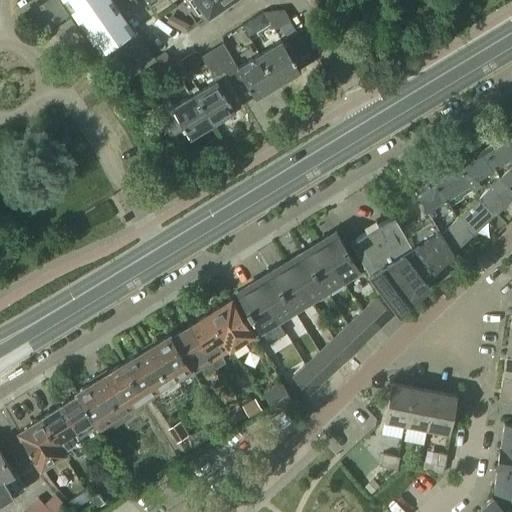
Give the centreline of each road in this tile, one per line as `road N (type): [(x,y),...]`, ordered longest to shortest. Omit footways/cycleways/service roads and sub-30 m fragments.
road 1 (residential): [(0,394),(511,81)]
road 2 (primary): [(39,326),(374,123)]
road 3 (residential): [(218,511),(429,314)]
road 4 (primary): [(374,123),(511,40)]
road 5 (residential): [(294,0),(374,123)]
